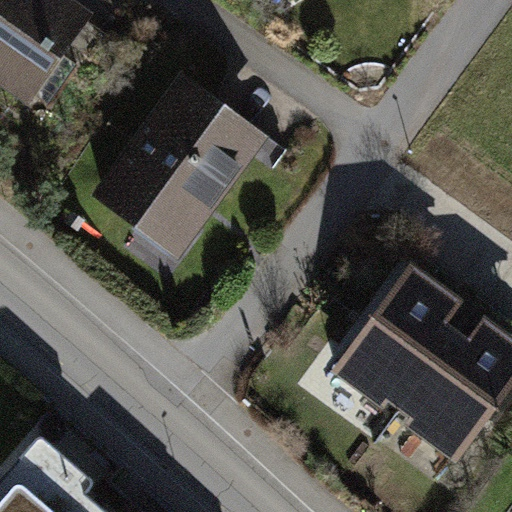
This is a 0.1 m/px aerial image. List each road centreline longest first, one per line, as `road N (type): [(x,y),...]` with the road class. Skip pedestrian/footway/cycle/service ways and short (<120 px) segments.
road 1 (residential): [(496,0),(176,422)]
road 2 (residential): [(176,422),(0,278)]
road 3 (unknown): [(387,136),(396,174),(511,275)]
road 4 (residential): [(269,511),(176,422)]
